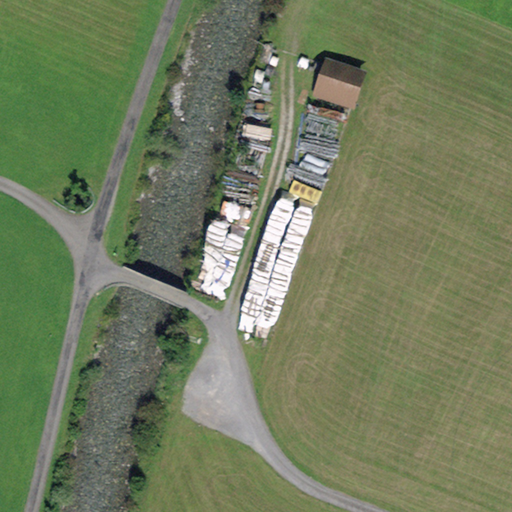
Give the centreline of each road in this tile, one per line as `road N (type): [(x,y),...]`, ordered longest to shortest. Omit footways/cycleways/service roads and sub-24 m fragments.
road 1 (track): [(27,511),(93,257),(180,0)]
road 2 (track): [(369,511),(280,463),(241,396),(223,334),(184,296),(114,270),(0,185)]
road 3 (track): [(223,334),(289,124)]
